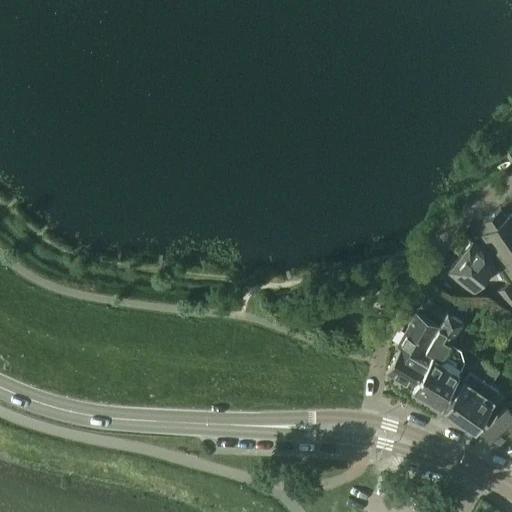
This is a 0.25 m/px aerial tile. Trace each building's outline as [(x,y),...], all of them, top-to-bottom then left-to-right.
[(511,285),(511,286),(508,280),(508,281),(511,286),(511,213),(505,217),(499,209),(482,221),(488,229),(481,234),(511,277),(511,285)] [(493,261),(491,260),(493,259),(481,241),(477,245),(471,240),(446,270),(468,288),(478,277),(479,278),(493,261)] [(509,308),(511,306),(511,286),(508,281),(496,289),(509,308)] [(438,321),(445,309),(424,296),(417,309),(438,321)] [(399,346),(385,370),(413,387),(432,354),(425,349),(440,323),(415,309),(396,344),(399,346)] [(425,349),(432,354),(413,387),(412,389),(439,404),(458,371),(440,360),(441,358),(464,318),(448,309),(440,323),(425,349)] [(498,370),(478,356),(444,407),(474,427),(499,391),(489,384),(498,370)] [(481,431),(494,443),(511,423),(511,410),(506,404),(481,431)]
